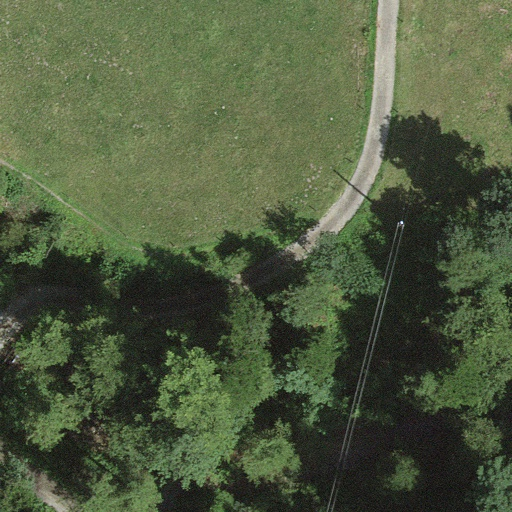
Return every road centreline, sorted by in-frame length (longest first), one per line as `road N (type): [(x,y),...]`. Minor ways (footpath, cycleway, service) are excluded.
road 1 (track): [(314,244),(340,219),(373,153),(391,0)]
road 2 (track): [(130,310),(188,304),(241,286),(314,244)]
road 3 (track): [(0,338),(15,312),(40,301),(130,310)]
